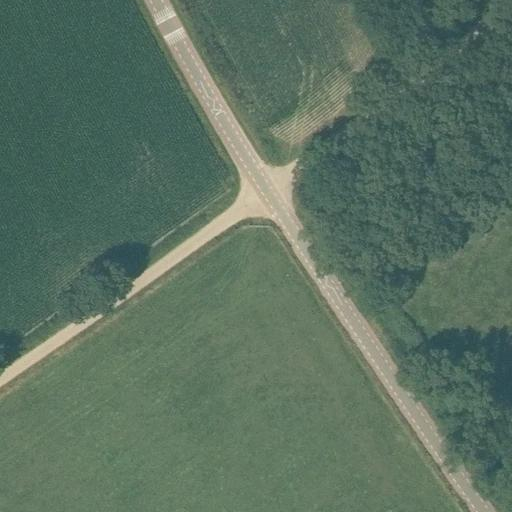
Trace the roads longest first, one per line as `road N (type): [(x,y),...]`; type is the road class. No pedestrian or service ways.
road 1 (track): [(509,0),(400,106),(0,382)]
road 2 (unclassified): [(482,511),(266,192),(156,0)]
